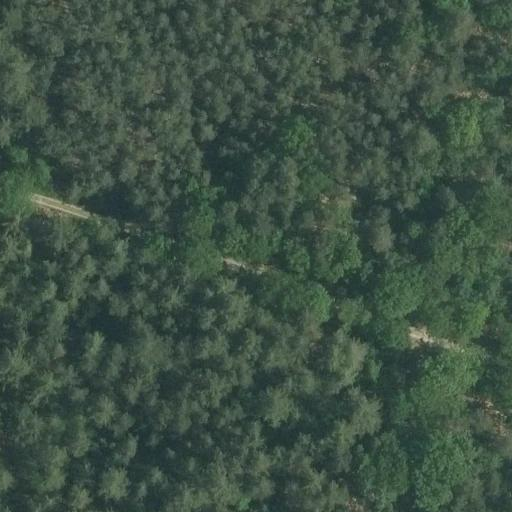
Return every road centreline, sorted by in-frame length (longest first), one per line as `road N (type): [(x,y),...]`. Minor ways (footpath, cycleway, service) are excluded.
road 1 (track): [(511,368),(0,186)]
road 2 (track): [(415,511),(410,332)]
